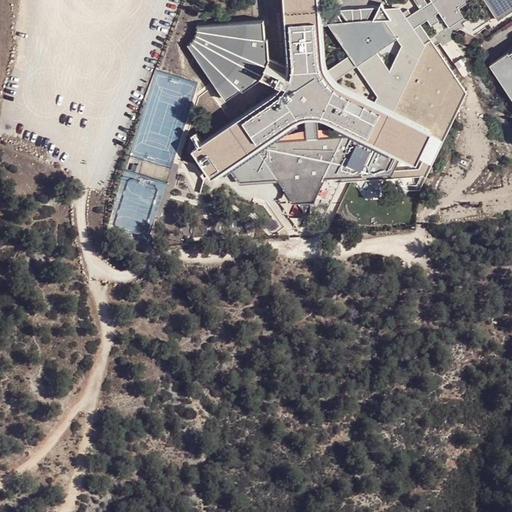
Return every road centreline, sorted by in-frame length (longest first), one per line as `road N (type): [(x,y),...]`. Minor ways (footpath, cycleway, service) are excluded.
road 1 (track): [(80,199),(108,340),(92,389)]
road 2 (track): [(92,389),(38,460),(0,482)]
road 3 (track): [(92,389),(78,485),(65,511)]
